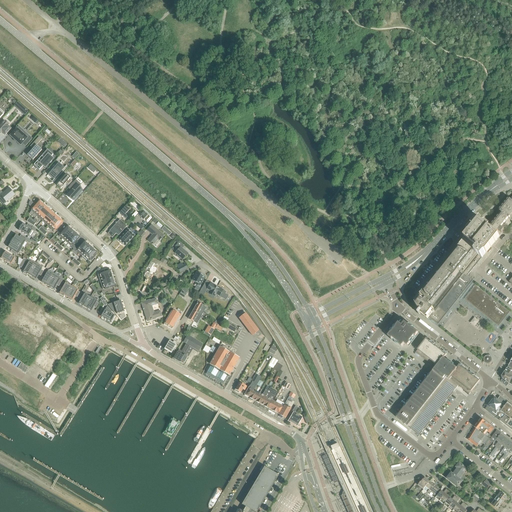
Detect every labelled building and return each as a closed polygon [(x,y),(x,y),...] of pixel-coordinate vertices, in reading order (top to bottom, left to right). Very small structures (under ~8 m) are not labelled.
[(0,133),(0,134),(1,134),(2,133),(5,136),(11,129),(8,126),(9,125),(4,121),(0,126),(0,133)] [(25,146),(32,138),(29,136),(27,138),(17,129),(10,136),(21,146),(22,144),(25,146)] [(42,150),(36,145),(41,140),(39,137),(30,147),(33,149),(27,155),(33,160),(42,150)] [(60,139),(57,141),(65,148),(67,145),(60,139)] [(45,169),(54,159),(51,157),(53,155),(47,150),(41,156),(44,158),(41,161),(39,159),(34,165),(39,170),(42,167),(45,169)] [(54,168),(49,173),(55,178),(63,170),(58,166),(60,164),(58,162),(53,168),(54,168)] [(56,185),(56,186),(57,186),(60,189),(65,183),(68,185),(71,181),(69,179),(70,179),(70,178),(69,178),(66,175),(65,175),(64,174),(60,179),(61,180),(57,185),(56,185)] [(70,190),(66,195),(73,201),(82,190),(78,186),(80,184),(76,180),(68,188),(70,190)] [(9,187),(0,194),(0,197),(5,204),(15,195),(9,187)] [(511,197),(510,199),(509,198),(499,211),(501,212),(489,227),(496,233),(498,230),(502,233),(504,230),(501,227),(508,218),(511,221),(511,220),(511,197)] [(36,216),(45,206),(43,205),(44,204),(39,200),(31,209),(32,210),(31,211),(36,216)] [(132,201),(130,204),(138,211),(141,208),(132,201)] [(42,221),(51,211),(48,207),(47,208),(45,206),(36,216),(42,221)] [(126,206),(119,213),(123,217),(125,215),(129,210),(126,206)] [(48,226),(56,216),(54,215),(55,214),(51,211),(42,221),(48,226)] [(143,220),(147,215),(143,211),(138,215),(143,220)] [(59,217),(58,218),(56,216),(48,226),(53,231),(54,230),(55,231),(64,221),(59,217)] [(110,231),(107,234),(112,238),(114,235),(117,233),(119,235),(118,235),(126,226),(119,220),(116,224),(112,228),(111,229),(110,231)] [(500,236),(496,233),(489,227),(488,229),(479,222),(469,232),(464,238),(465,238),(466,239),(475,246),(485,254),(486,252),(486,253),(500,236)] [(20,228),(19,230),(19,231),(21,232),(22,232),(22,233),(24,234),(31,238),(36,229),(32,227),(31,229),(26,226),(22,224),(21,226),(21,225),(19,228),(20,228)] [(65,241),(73,232),(71,230),(72,229),(67,225),(59,234),(60,235),(59,236),(65,241)] [(163,236),(151,225),(147,230),(153,235),(148,241),(153,245),(158,239),(159,241),(163,236)] [(164,227),(161,229),(169,236),(171,233),(164,227)] [(125,246),(134,236),(128,230),(118,240),(125,246)] [(75,233),(73,232),(65,241),(70,246),(71,245),(72,246),(81,237),(76,232),(75,233)] [(13,238),(11,241),(21,247),(25,241),(29,244),(31,241),(26,237),(24,240),(16,235),(13,239),(13,238)] [(424,317),(458,277),(463,272),(468,275),(485,254),(475,246),(466,239),(465,238),(420,295),(421,296),(416,303),(415,303),(416,305),(417,306),(418,308),(419,309),(420,311),(418,313),(418,314),(419,315),(420,315),(421,314),(424,317)] [(75,247),(73,249),(76,252),(76,251),(82,256),(82,257),(83,256),(84,255),(83,255),(90,247),(88,245),(89,244),(84,240),(77,248),(75,247)] [(10,243),(8,247),(12,250),(17,253),(19,254),(22,248),(22,247),(21,247),(11,241),(10,243)] [(184,246),(179,242),(178,243),(175,246),(178,249),(175,253),(183,259),(188,254),(181,248),(184,246)] [(84,255),(83,256),(89,261),(91,260),(92,261),(96,255),(95,254),(98,252),(93,248),(92,248),(90,247),(83,255),(84,255)] [(2,256),(1,258),(5,261),(4,261),(7,263),(7,262),(11,264),(15,258),(5,252),(4,254),(3,254),(2,256)] [(26,267),(23,271),(23,272),(27,274),(29,276),(36,263),(27,258),(25,261),(26,261),(28,263),(26,267)] [(157,269),(153,267),(155,265),(151,262),(143,274),(146,276),(147,277),(147,276),(151,279),(157,269)] [(36,263),(29,276),(31,277),(32,276),(36,279),(38,275),(41,270),(42,267),(36,263)] [(98,275),(100,282),(112,278),(112,276),(113,275),(111,269),(107,270),(107,269),(100,271),(100,273),(99,273),(99,274),(98,275)] [(44,278),(41,282),(45,284),(45,285),(47,286),(54,274),(48,270),(46,273),(44,278)] [(194,282),(197,284),(196,286),(199,287),(205,277),(196,272),(192,280),(194,282)] [(438,325),(464,291),(473,280),(468,275),(463,272),(458,277),(424,317),(427,320),(429,318),(438,325)] [(54,274),(47,286),(50,287),(54,289),(59,280),(62,282),(63,279),(54,274)] [(113,280),(112,278),(100,282),(102,290),(104,289),(104,290),(116,286),(114,280),(113,280)] [(65,283),(60,293),(63,295),(66,297),(71,287),(65,283)] [(207,289),(210,291),(209,293),(215,296),(216,295),(219,297),(223,299),(225,294),(226,292),(223,291),(223,290),(219,288),(219,289),(214,286),(214,285),(210,283),(207,289)] [(464,300),(474,308),(487,291),(485,290),(484,292),(481,290),(483,288),(479,284),(477,287),(475,285),(464,300)] [(71,287),(66,297),(68,298),(72,300),(78,290),(71,287)] [(202,298),(207,289),(203,287),(198,295),(202,298)] [(487,291),(474,308),(478,311),(490,297),(488,295),(490,293),(487,291)] [(81,300),(78,303),(82,306),(84,308),(90,297),(84,294),(84,295),(81,300)] [(492,295),(490,297),(478,311),(483,315),(494,300),(496,298),(492,295)] [(90,297),(84,308),(87,309),(87,308),(88,309),(87,309),(90,311),(90,310),(91,311),(93,307),(96,302),(97,300),(95,299),(91,296),(90,297)] [(156,319),(156,318),(162,316),(160,311),(154,313),(152,306),(158,304),(156,299),(150,300),(141,303),(147,322),(156,319)] [(494,300),(483,315),(487,318),(500,301),(498,300),(496,302),(494,300)] [(120,301),(107,305),(114,313),(116,312),(117,314),(118,313),(119,313),(119,314),(122,313),(121,312),(124,311),(122,307),(123,307),(122,305),(121,305),(120,301)] [(500,301),(487,318),(498,327),(508,314),(510,312),(507,310),(509,308),(504,305),(503,307),(501,305),(502,303),(500,301)] [(197,324),(201,315),(202,316),(206,308),(203,305),(197,302),(193,311),(188,319),(193,322),(197,324)] [(102,309),(99,314),(102,315),(101,316),(104,319),(106,320),(107,320),(108,320),(107,321),(109,322),(110,321),(110,322),(112,320),(114,318),(113,318),(114,316),(110,313),(111,312),(107,306),(105,310),(102,309)] [(177,320),(180,315),(172,310),(169,315),(177,320)] [(79,330),(54,314),(49,323),(74,339),(79,330)] [(258,331),(245,314),(239,318),(252,336),(258,331)] [(172,330),(177,320),(169,315),(163,325),(172,330)] [(399,322),(388,336),(402,347),(404,344),(408,346),(418,332),(405,322),(403,324),(401,324),(399,322)] [(234,332),(236,329),(226,323),(224,326),(234,332)] [(208,327),(205,333),(211,336),(214,330),(208,327)] [(202,344),(187,335),(183,342),(186,344),(180,354),(177,353),(174,359),(183,364),(188,357),(184,355),(189,346),(198,351),(202,344)] [(397,417),(396,418),(406,426),(413,431),(419,436),(422,432),(424,429),(430,422),(432,419),(432,420),(438,412),(440,410),(443,406),(444,405),(446,402),(445,402),(447,400),(453,392),(456,389),(458,386),(469,394),(480,381),(479,380),(463,368),(459,365),(457,367),(457,368),(450,363),(444,358),(445,357),(447,355),(446,354),(440,349),(430,342),(426,339),(416,352),(429,363),(432,366),(434,367),(435,368),(402,411),(399,414),(397,417)] [(51,372),(66,347),(57,341),(42,366),(51,372)] [(172,343),(169,341),(164,349),(171,353),(176,345),(175,344),(176,343),(174,341),(172,343)] [(268,352),(274,355),(277,350),(272,346),(268,352)] [(207,372),(204,376),(221,386),(224,382),(227,376),(222,373),(223,372),(229,375),(239,358),(230,353),(219,347),(210,364),(216,368),(215,369),(210,366),(207,372)] [(491,357),(490,357),(489,356),(488,356),(487,356),(486,356),(485,356),(485,357),(484,357),(484,358),(484,359),(483,359),(483,360),(484,361),(484,362),(485,363),(486,363),(487,364),(488,364),(489,363),(490,363),(491,362),(491,361),(491,358),(491,357)] [(269,363),(275,366),(278,361),(272,358),(269,363)] [(18,368),(25,373),(28,368),(21,363),(18,368)] [(277,364),(273,370),(278,373),(282,367),(277,364)] [(502,379),(509,384),(511,378),(511,368),(508,366),(502,376),(502,379)] [(277,376),(282,379),(285,374),(280,371),(277,376)] [(256,391),(261,384),(260,384),(261,382),(259,381),(257,384),(249,398),(254,401),(259,393),(256,391)] [(247,386),(239,382),(234,391),(238,393),(239,392),(240,393),(242,389),(244,390),(247,386)] [(249,398),(257,384),(254,382),(252,387),(250,385),(244,395),(249,398)] [(260,404),(268,391),(269,388),(267,387),(262,395),(260,393),(255,401),(260,404)] [(268,408),(277,392),(270,388),(269,388),(268,391),(260,404),(268,408)] [(491,401),(486,409),(485,409),(485,410),(486,410),(496,418),(508,403),(500,396),(497,400),(494,397),(494,398),(493,398),(492,400),(491,401)] [(279,415),(283,407),(273,401),(268,409),(279,415)] [(511,406),(508,403),(496,418),(511,430),(511,406)] [(284,406),(283,407),(279,415),(285,418),(291,408),(288,407),(288,408),(284,406)] [(288,421),(297,426),(302,418),(294,413),(298,408),(295,406),(292,412),(293,413),(288,421)] [(490,426),(481,419),(475,427),(479,430),(485,435),(487,433),(487,432),(490,433),(493,428),(490,426)] [(480,432),(479,430),(475,427),(467,440),(476,447),(482,441),(486,436),(485,435),(480,432)] [(492,437),(497,431),(493,428),(490,433),(489,434),(487,437),(490,439),(492,437)] [(490,439),(489,440),(493,443),(496,440),(501,434),(497,431),(492,437),(490,439)] [(501,434),(496,440),(498,442),(495,447),(496,447),(497,448),(505,438),(501,434)] [(486,444),(489,440),(490,439),(487,437),(486,436),(482,441),(486,444)] [(497,448),(498,449),(499,450),(502,446),(505,448),(510,441),(505,438),(497,448)] [(506,455),(511,447),(511,442),(510,441),(505,448),(501,452),(505,454),(506,455)] [(458,468),(455,471),(461,476),(467,469),(459,463),(456,467),(458,468)] [(247,511),(249,509),(254,511),(256,511),(278,475),(264,467),(241,505),(246,507),(243,511),(239,510),(237,511),(247,511)] [(451,473),(447,479),(458,487),(462,482),(459,479),(461,476),(455,471),(453,474),(451,473)] [(418,485),(427,493),(433,485),(424,478),(423,480),(422,480),(418,485)] [(491,484),(486,480),(482,485),(487,489),(491,484)] [(440,490),(433,485),(427,493),(433,498),(440,490)] [(435,498),(440,502),(448,491),(446,489),(444,493),(441,491),(435,498)] [(341,496),(341,497),(341,498),(347,511),(352,511),(343,490),(343,491),(341,496)] [(448,491),(440,502),(444,505),(450,498),(448,496),(450,493),(448,491)] [(500,491),(497,495),(504,501),(507,497),(500,491)] [(504,501),(497,495),(493,499),(501,505),(504,501)] [(452,499),(450,498),(444,505),(448,508),(457,498),(455,496),(452,499)] [(457,498),(448,508),(452,511),(458,504),(456,502),(459,499),(457,498)] [(501,505),(493,499),(490,504),(497,509),(501,505)] [(461,506),(458,504),(452,511),(459,511),(465,504),(463,502),(461,506)]
